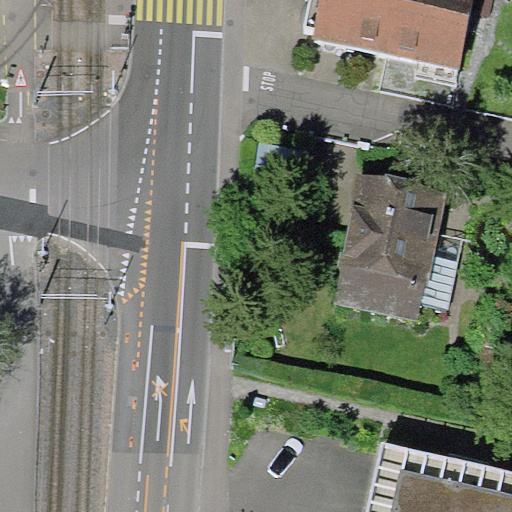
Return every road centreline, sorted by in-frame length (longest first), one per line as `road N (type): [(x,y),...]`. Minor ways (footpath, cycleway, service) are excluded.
road 1 (residential): [(179,73),(511,144)]
road 2 (primary): [(173,199),(152,511)]
road 3 (residential): [(0,179),(173,199)]
road 4 (primary): [(179,73),(173,199)]
